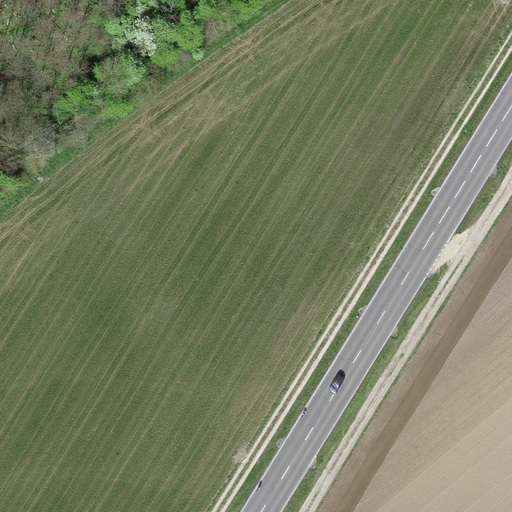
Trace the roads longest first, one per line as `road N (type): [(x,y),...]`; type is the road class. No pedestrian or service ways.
road 1 (track): [(213,511),(511,38)]
road 2 (secondary): [(256,511),(511,100)]
road 3 (track): [(307,511),(511,172)]
